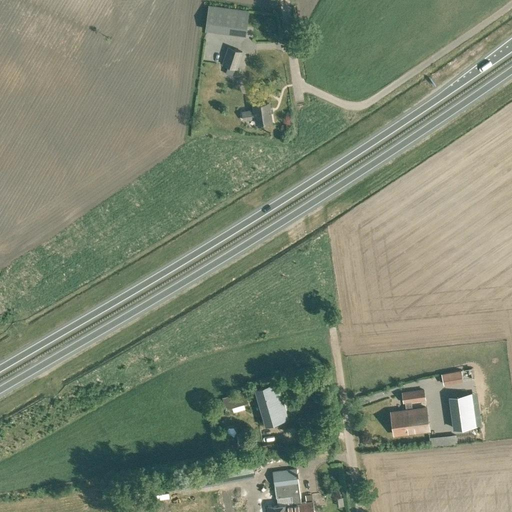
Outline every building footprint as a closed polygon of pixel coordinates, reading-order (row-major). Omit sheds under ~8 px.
[(245,35),(248,11),(209,6),(206,29),(245,35)] [(237,69),(243,51),(228,46),(222,64),(237,69)] [(421,61),(415,72),(439,85),(451,62),(443,57),(441,60),(418,48),(416,52),(434,62),(432,67),(421,61)] [(463,60),(469,64),(473,55),(467,52),(463,60)] [(489,77),(496,80),(501,71),(494,68),(489,77)] [(272,120),(269,101),(253,104),(254,108),(241,110),(243,121),(255,119),(256,123),(272,120)] [(432,375),(434,385),(463,379),(461,369),(432,375)] [(266,424),(286,418),(276,383),(256,388),(266,424)] [(412,409),(411,401),(425,399),(424,389),(402,391),(404,402),(405,402),(406,410),(391,412),(394,434),(429,429),(426,407),(412,409)] [(226,409),(248,402),(245,391),(222,397),(226,409)] [(469,394),(449,396),(452,428),(473,425),(469,394)] [(288,402),(292,418),(300,416),(295,400),(288,402)] [(235,407),(238,413),(250,409),(248,402),(235,407)] [(296,468),(272,471),(275,494),(276,498),(277,498),(278,505),(267,506),(267,511),(314,511),(313,500),(312,495),(305,496),(306,501),(301,502),(296,468)] [(258,476),(257,470),(230,476),(229,469),(203,474),(206,487),(258,476)]
